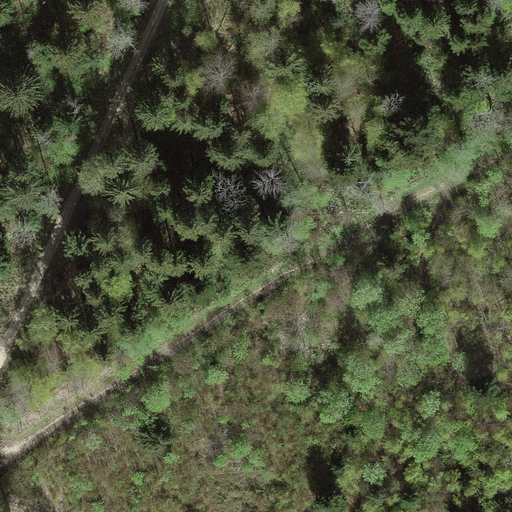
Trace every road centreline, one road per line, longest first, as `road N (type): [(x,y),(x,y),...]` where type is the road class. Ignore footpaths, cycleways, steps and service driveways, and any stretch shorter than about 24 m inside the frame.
road 1 (track): [(453,179),(0,455)]
road 2 (track): [(0,346),(161,0)]
road 3 (track): [(348,511),(395,396),(424,251),(453,179)]
